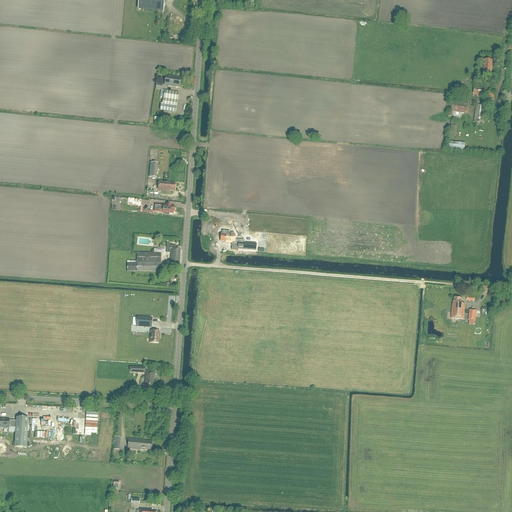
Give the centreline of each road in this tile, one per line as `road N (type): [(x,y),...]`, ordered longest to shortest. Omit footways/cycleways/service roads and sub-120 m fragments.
road 1 (tertiary): [(174,407),(202,0)]
road 2 (track): [(511,290),(183,264)]
road 3 (unclassified): [(0,396),(174,407)]
